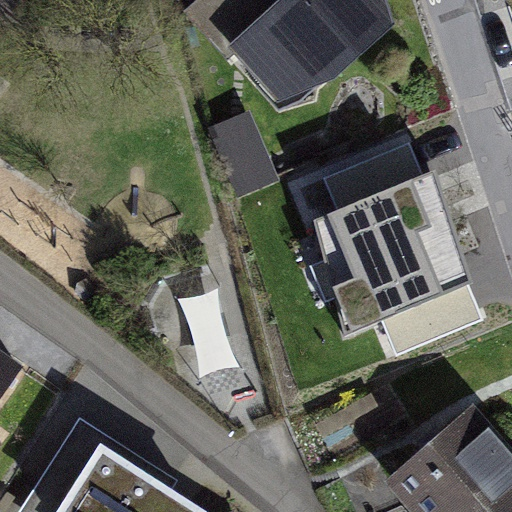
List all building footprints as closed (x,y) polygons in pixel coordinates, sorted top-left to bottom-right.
[(383,0),(302,0),(230,70),(294,135),(408,25),(383,0)] [(399,180),(323,248),(412,345),(487,277),(399,180)] [(0,426),(40,363),(0,338),(0,426)] [(511,511),(511,463),(477,425),(390,503),(397,511),(511,511)] [(31,511),(174,511),(127,482),(72,447),(31,511)]
